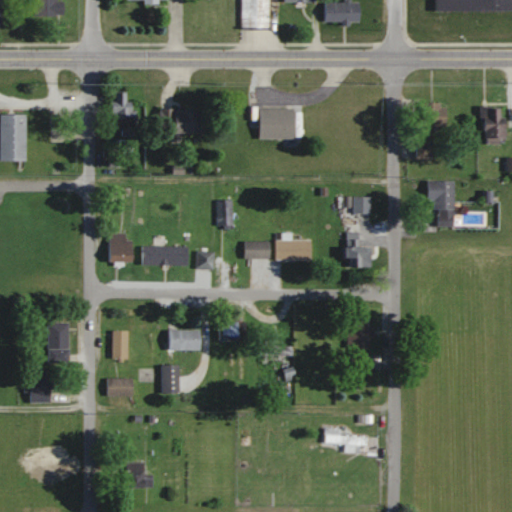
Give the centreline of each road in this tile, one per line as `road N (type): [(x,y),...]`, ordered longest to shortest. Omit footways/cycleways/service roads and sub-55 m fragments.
road 1 (residential): [(394,511),(396,0)]
road 2 (residential): [(88,511),(90,0)]
road 3 (tertiary): [(511,57),(0,57)]
road 4 (residential): [(396,295),(90,290)]
